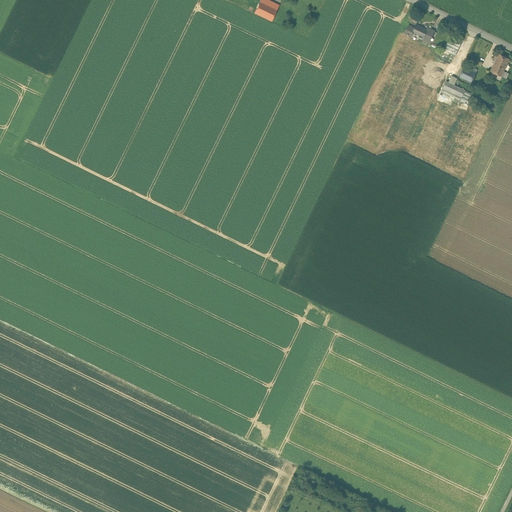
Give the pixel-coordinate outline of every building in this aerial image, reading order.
[(279,5),(269,0),(260,0),(260,1),(277,9),(279,5)] [(277,9),(260,1),(254,14),(272,22),(277,9)] [(434,31),(428,28),(427,30),(416,25),(414,28),(409,26),(405,34),(411,36),(413,32),(424,37),(423,39),(429,42),(434,31)] [(443,53),(402,34),(358,126),(412,152),(411,155),(464,181),(495,117),(469,105),(474,95),(465,91),(462,98),(443,89),(446,81),(449,74),(444,72),(452,54),(455,56),(461,44),(450,38),(443,53)] [(509,60),(499,55),(491,71),(501,76),(503,71),(509,60)] [(472,70),(464,67),(459,77),(468,81),(471,83),(476,72),(472,70)] [(451,76),(448,82),(454,85),(457,79),(451,76)] [(448,82),(446,81),(443,89),(462,98),(465,91),(465,90),(454,85),(448,82)] [(478,94),(473,103),(494,113),(499,102),(478,94)] [(359,131),(355,137),(355,140),(359,143),(370,148),(374,145),(375,141),(375,138),(372,136),(361,131),(359,131)]
